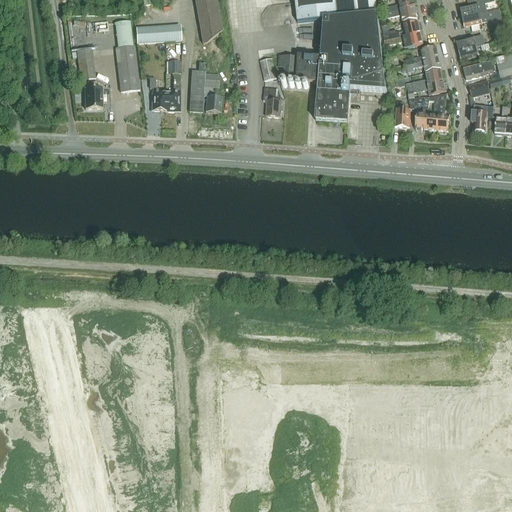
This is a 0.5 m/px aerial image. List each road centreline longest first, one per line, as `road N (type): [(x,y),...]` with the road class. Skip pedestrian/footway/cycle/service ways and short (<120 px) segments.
road 1 (track): [(511,296),(0,260)]
road 2 (secondary): [(456,179),(0,151)]
road 3 (residential): [(456,179),(461,107),(443,31)]
